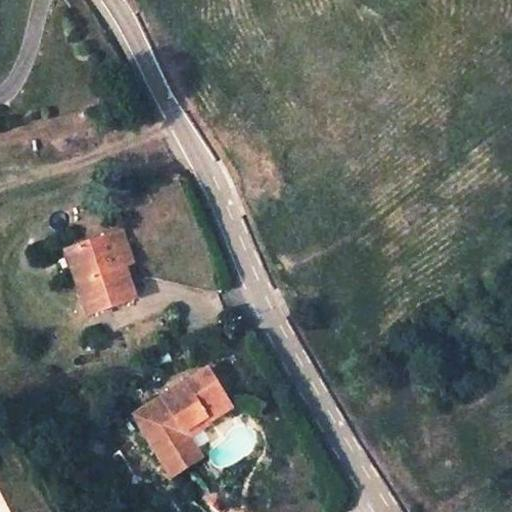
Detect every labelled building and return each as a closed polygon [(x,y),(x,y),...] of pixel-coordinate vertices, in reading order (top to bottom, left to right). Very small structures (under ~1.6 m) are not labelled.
[(122,234),(95,242),(106,274),(123,269),(132,266),(122,234)] [(64,251),(86,317),(134,301),(123,269),(106,274),(95,242),(64,251)] [(183,432),(204,419),(207,423),(227,411),(231,409),(207,371),(203,373),(162,397),(133,415),(154,450),(157,456),(164,467),(193,449),(187,438),(183,432)] [(75,423),(95,416),(87,393),(68,399),(75,423)] [(187,438),(208,426),(207,423),(204,419),(183,432),(187,438)] [(193,449),(164,467),(170,477),(199,459),(193,449)]
